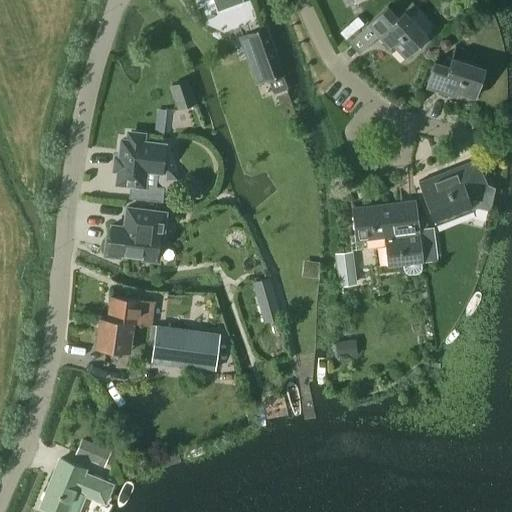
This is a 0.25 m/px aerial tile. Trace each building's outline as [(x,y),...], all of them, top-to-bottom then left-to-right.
[(214,0),(217,9),(241,0),(214,0)] [(388,6),(367,25),(388,48),(392,45),(404,58),(428,36),(404,10),(397,16),(388,6)] [(282,74),(265,28),(250,34),(266,80),(270,78),(282,74)] [(440,41),(439,46),(441,50),(446,51),(449,49),(450,44),(448,41),(444,39),(440,41)] [(451,56),(448,64),(434,60),(425,88),(457,98),(458,93),(475,99),(485,67),(451,56)] [(282,74),(270,78),(275,92),(287,88),(282,74)] [(186,81),(170,86),(179,111),(195,105),(186,81)] [(204,113),(194,115),(197,126),(207,123),(204,113)] [(115,184),(129,185),(128,197),(162,201),(164,186),(145,184),(146,173),(163,175),(166,144),(145,142),(146,132),(126,130),(125,139),(120,139),(115,184)] [(472,205),(489,209),(494,186),(487,185),(477,158),(418,181),(433,221),(472,205)] [(387,266),(402,265),(403,269),(405,273),(408,274),(418,273),(420,271),(421,267),(421,262),(423,262),(415,199),(351,206),(355,241),(384,238),(387,266)] [(112,224),(108,252),(155,259),(159,231),(161,232),(164,214),(150,212),(150,210),(125,207),(123,226),(112,224)] [(434,227),(420,229),(422,243),(435,242),(434,227)] [(336,254),(335,254),(339,287),(357,284),(353,252),(344,253),(344,248),(336,249),(336,254)] [(310,261),(309,277),(317,278),(319,262),(310,261)] [(268,304),(273,321),(281,319),(269,278),(253,283),(260,306),(268,304)] [(152,325),(154,301),(110,295),(107,318),(107,319),(133,322),(133,323),(152,325)] [(129,352),(133,323),(133,322),(107,319),(107,318),(98,316),(94,348),(121,351),(129,352)] [(156,325),(151,362),(214,371),(219,334),(156,325)] [(355,340),(335,342),(336,358),(357,356),(355,340)] [(74,454),(104,467),(110,451),(81,438),(74,454)] [(106,504),(114,485),(84,473),(86,469),(60,458),(40,506),(55,511),(77,511),(84,495),(106,504)]
